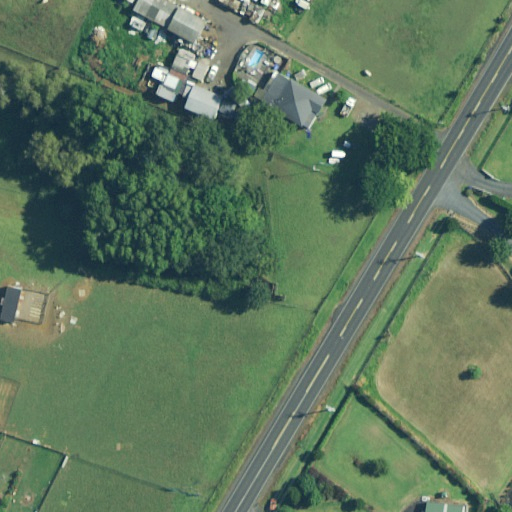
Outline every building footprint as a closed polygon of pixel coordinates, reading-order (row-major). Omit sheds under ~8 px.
[(208,23),(166,0),(141,0),(135,10),(197,44),(208,23)] [(244,0),(223,0),(239,10),(245,0),(244,0)] [(251,19),(262,25),(273,7),(261,0),(260,0),(257,5),(252,2),(246,11),(253,16),(251,19)] [(147,23),(135,17),(131,25),(143,31),(147,23)] [(157,92),(174,101),(182,85),(185,81),(186,81),(199,55),(183,46),(172,66),(161,61),(153,76),(163,81),(157,92)] [(211,66),(202,61),(194,75),(204,80),(211,66)] [(260,88),(256,97),(313,128),(329,100),(276,71),(265,91),(260,88)] [(224,98),(197,85),(186,106),(213,120),(224,98)] [(253,98),(229,86),(224,95),(247,108),(253,98)] [(24,288),(8,285),(2,319),(18,322),(24,288)] [(466,511),(467,506),(429,501),(427,511),(466,511)]
